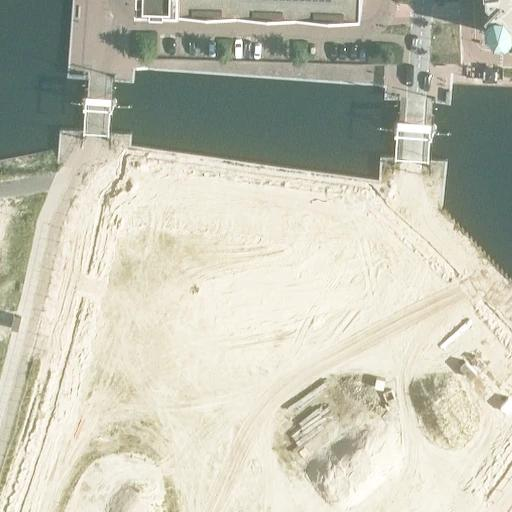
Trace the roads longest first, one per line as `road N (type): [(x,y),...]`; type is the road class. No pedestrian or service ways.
road 1 (residential): [(17,511),(92,192),(115,160)]
road 2 (residential): [(116,0),(124,23),(364,27),(381,0)]
road 3 (residential): [(405,219),(115,160)]
road 4 (unclassified): [(421,0),(412,160)]
road 5 (residential): [(405,219),(511,332)]
